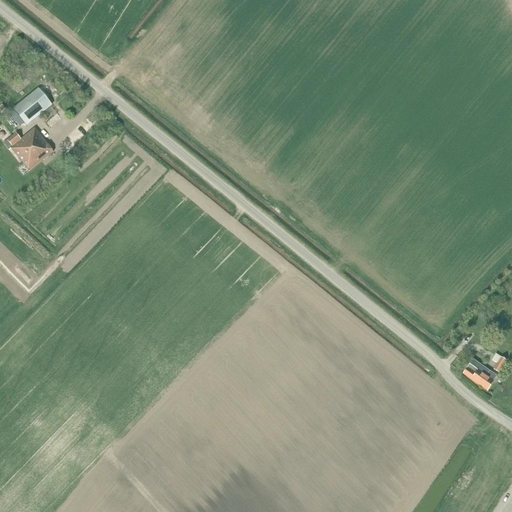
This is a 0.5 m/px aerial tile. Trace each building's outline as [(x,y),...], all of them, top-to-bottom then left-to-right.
[(39,90),(14,109),(27,125),(52,105),(39,90)] [(16,133),(8,139),(13,146),(11,148),(29,171),(53,152),(35,129),(21,139),(16,133)] [(39,179),(44,185),(50,181),(45,175),(39,179)] [(496,354),(492,361),(497,364),(493,370),(498,373),(499,373),(507,361),(501,358),(496,354)] [(470,365),(463,375),(487,393),(495,382),(493,381),(497,376),(490,371),(486,376),(470,365)]
